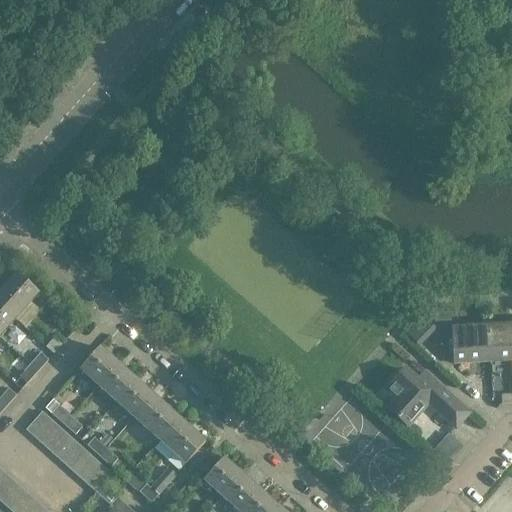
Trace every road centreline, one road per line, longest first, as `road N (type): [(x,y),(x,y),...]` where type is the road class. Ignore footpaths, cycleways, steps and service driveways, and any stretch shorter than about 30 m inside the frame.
road 1 (residential): [(336,511),(0,209)]
road 2 (unclassified): [(0,196),(179,0)]
